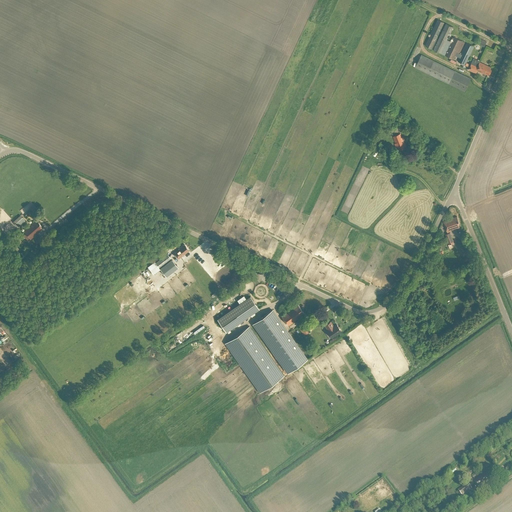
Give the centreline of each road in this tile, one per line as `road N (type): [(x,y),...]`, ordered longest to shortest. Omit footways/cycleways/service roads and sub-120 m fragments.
road 1 (unclassified): [(3,152),(21,152),(367,312),(406,281),(453,191)]
road 2 (unclassified): [(511,333),(453,191)]
road 3 (unclassified): [(453,191),(511,54)]
